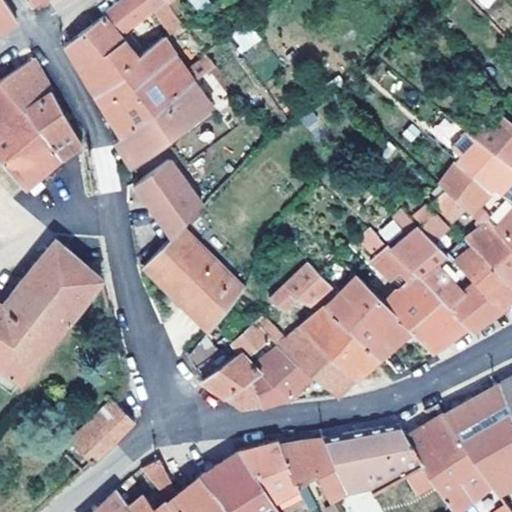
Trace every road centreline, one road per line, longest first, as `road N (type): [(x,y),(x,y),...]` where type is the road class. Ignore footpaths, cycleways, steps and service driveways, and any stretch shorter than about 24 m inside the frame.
road 1 (residential): [(170,432),(113,229),(101,144),(34,33)]
road 2 (residential): [(170,432),(391,402),(511,339)]
road 3 (residential): [(65,511),(129,450),(170,432)]
